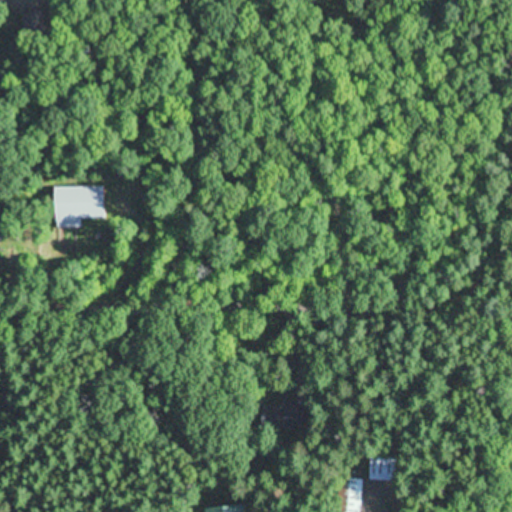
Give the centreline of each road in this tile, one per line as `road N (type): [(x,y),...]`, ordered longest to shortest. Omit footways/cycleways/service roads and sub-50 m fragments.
road 1 (residential): [(0,308),(420,301),(478,287),(501,247),(511,201)]
road 2 (residential): [(216,304),(230,54),(223,0)]
road 3 (residential): [(352,301),(321,0)]
